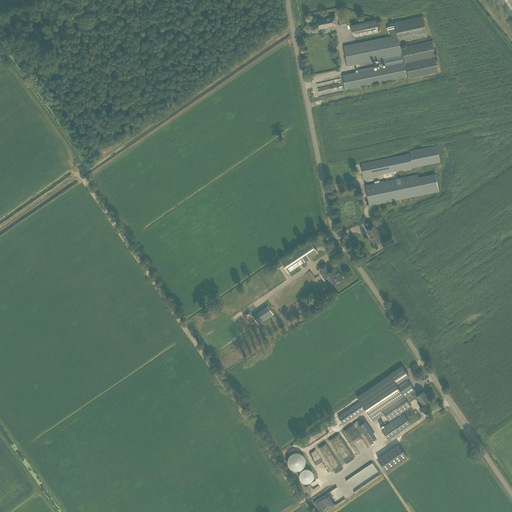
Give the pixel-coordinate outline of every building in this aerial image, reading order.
[(319,28),(325,27),(325,26),(338,24),(336,15),(317,19),(319,28)] [(400,42),(427,36),(423,16),(394,22),(395,28),(394,28),(394,25),(387,27),(387,30),(389,30),(389,34),(392,35),(398,34),(400,42)] [(376,19),(351,25),(354,37),(379,32),(376,19)] [(346,89),(407,76),(407,77),(409,76),(409,78),(439,72),(432,40),(402,47),(402,48),(401,48),(400,42),(398,34),(392,35),(344,45),(348,65),(379,59),(380,66),(376,67),(375,66),(360,69),(361,70),(343,74),(346,89)] [(366,162),(361,163),(363,178),(440,161),(437,145),(409,151),(410,153),(366,162)] [(366,185),(365,185),(369,206),(374,205),(439,192),(435,173),(418,177),(418,174),(366,185)] [(376,246),(385,241),(375,225),(367,230),(372,240),(376,246)] [(310,241),(280,260),(288,272),(318,253),(310,241)] [(325,264),(320,267),(327,278),(330,276),(335,284),(343,278),(336,267),(330,271),(325,264)] [(329,291),(321,296),(324,301),(332,295),(329,291)] [(267,306),(252,316),(258,325),(273,315),(267,306)] [(357,396),(360,401),(365,409),(373,421),(384,414),(389,421),(399,415),(400,416),(381,428),(388,439),(410,424),(403,413),(401,415),(400,414),(411,406),(408,402),(413,399),(415,398),(416,400),(419,398),(422,403),(425,402),(429,399),(423,391),(418,395),(416,392),(407,378),(409,376),(402,366),(390,374),(357,396)] [(378,439),(369,421),(361,425),(370,443),(378,439)] [(399,444),(378,458),(386,471),(407,457),(399,444)] [(288,460),(287,461),(287,463),(288,464),(288,466),(289,467),(290,468),(291,469),(292,470),(294,470),(295,471),(297,471),(298,471),(300,470),(301,470),(302,469),(303,468),(304,467),(305,465),(305,464),(306,462),(306,461),(305,459),(305,458),(304,457),(303,455),(302,454),(301,454),(299,453),(298,453),(296,453),(295,453),(293,453),(292,454),(291,455),(290,456),(289,457),(288,458),(288,460)] [(351,492),(365,486),(363,482),(367,480),(365,476),(367,475),(366,472),(371,469),(370,468),(345,480),(351,492)] [(302,470),(301,471),(300,473),(299,474),(299,475),(299,477),(300,479),(300,480),(301,481),(302,482),(303,483),(305,483),(307,483),(309,483),(310,482),(311,481),(312,481),(313,479),(314,478),(314,477),(314,476),(314,475),(314,474),(313,472),(312,471),(311,470),(309,469),(308,469),(306,469),(305,469),(303,470),(302,470)] [(321,511),(325,511),(344,500),(337,488),(315,502),(321,511)]
